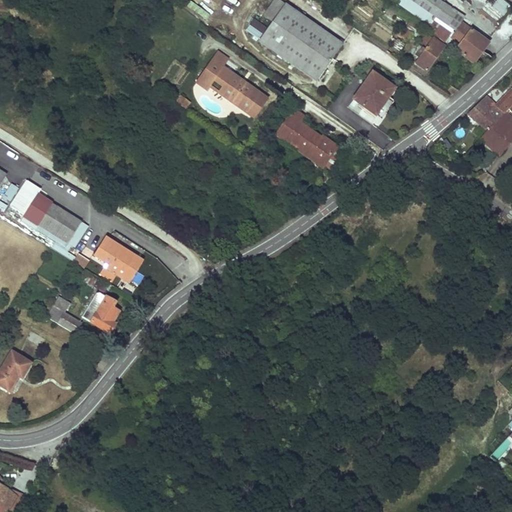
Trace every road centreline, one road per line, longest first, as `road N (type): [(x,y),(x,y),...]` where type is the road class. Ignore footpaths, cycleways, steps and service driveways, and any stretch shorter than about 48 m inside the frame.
road 1 (residential): [(0,439),(61,427),(172,304),(218,275)]
road 2 (residential): [(218,275),(0,133)]
road 3 (residential): [(218,275),(407,146)]
road 4 (residential): [(407,146),(511,57)]
road 5 (residential): [(407,146),(511,216)]
